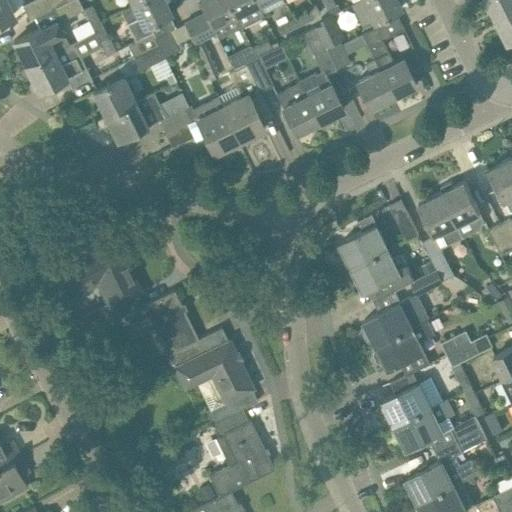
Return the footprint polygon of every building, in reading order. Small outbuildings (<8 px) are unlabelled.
[(0,0),(0,20),(13,14),(6,0),(0,0)] [(30,0),(22,4),(29,19),(67,0),(30,0)] [(61,19),(83,8),(78,0),(67,0),(29,19),(56,8),(61,19)] [(135,39),(152,30),(149,24),(171,12),(164,0),(138,0),(132,3),(138,15),(126,21),(135,39)] [(199,0),(205,11),(184,22),(184,23),(191,36),(194,43),(215,32),(212,26),(235,14),(227,0),(199,0)] [(256,0),(227,0),(235,14),(241,26),(264,14),(258,3),(256,0)] [(322,0),(329,13),(328,13),(329,15),(332,13),(331,13),(340,9),(337,2),(335,3),(333,0),(322,0)] [(363,26),(401,7),(397,0),(357,0),(351,3),(363,26)] [(511,0),(487,0),(497,20),(511,12),(511,0)] [(293,17),(297,26),(314,17),(313,16),(320,13),(314,1),(307,4),(309,9),(293,17)] [(88,19),(91,24),(100,20),(101,19),(92,3),(83,8),(88,19)] [(511,12),(497,20),(508,42),(511,39),(511,12)] [(316,25),(325,46),(332,42),(338,39),(340,43),(340,42),(340,41),(345,38),(332,13),(329,15),(328,13),(319,18),(321,23),(316,25)] [(415,83),(402,57),(397,46),(389,50),(383,38),(404,28),(397,15),(361,32),(374,57),(374,58),(392,95),(415,83)] [(297,26),(293,17),(276,25),(281,34),(297,26)] [(26,65),(73,41),(68,43),(56,19),(42,26),(13,40),(26,65)] [(88,19),(71,28),(77,39),(94,31),(91,24),(88,19)] [(106,54),(108,53),(116,49),(101,19),(100,20),(91,24),(94,31),(106,54)] [(168,29),(175,43),(191,36),(184,23),(175,27),(175,26),(168,29)] [(316,25),(302,32),(313,54),(326,48),(325,46),(316,25)] [(168,29),(155,36),(158,44),(134,56),(140,68),(150,64),(179,49),(175,43),(168,29)] [(152,30),(135,39),(127,43),(134,56),(158,44),(155,36),(152,30)] [(268,38),(251,47),(255,56),(272,47),(268,38)] [(332,42),(325,46),(326,48),(336,68),(350,61),(340,42),(340,43),(338,39),(332,42)] [(73,41),(26,65),(38,90),(67,76),(66,76),(81,68),(75,56),(79,54),(73,41)] [(195,45),(211,79),(219,75),(203,42),(195,45)] [(251,47),(228,58),(233,67),(245,61),(255,56),(251,47)] [(272,47),(255,56),(245,61),(260,91),(273,84),(258,55),(272,48),(272,47)] [(244,93),(222,104),(239,139),(250,134),(249,132),(262,126),(263,128),(264,127),(255,109),(249,96),(260,91),(245,61),(233,67),(228,58),(227,59),(233,70),(228,72),(235,86),(240,84),(244,93)] [(356,80),(360,88),(369,106),(392,95),(374,58),(364,62),(370,73),(356,80)] [(320,86),(306,93),(319,120),(320,119),(322,125),(337,118),(334,112),(343,108),(324,69),(314,73),(320,86)] [(170,72),(165,75),(169,83),(175,80),(171,72),(170,72)] [(92,90),(104,115),(153,91),(153,90),(135,99),(122,75),(92,90)] [(284,87),(285,88),(275,93),(295,132),(319,120),(306,93),(299,79),(284,87)] [(153,91),(104,115),(117,140),(159,120),(165,132),(190,120),(183,107),(163,117),(156,104),(159,102),(153,91)] [(191,104),(183,107),(190,120),(165,132),(171,146),(202,130),(213,152),(214,151),(214,149),(227,143),(227,145),(239,139),(222,104),(218,94),(192,106),(191,104)] [(488,168),(497,186),(504,199),(505,199),(511,211),(511,210),(511,157),(511,156),(488,168)] [(465,179),(441,191),(464,235),(480,227),(483,218),(465,179)] [(418,202),(427,220),(434,234),(440,247),(429,253),(432,259),(436,269),(442,279),(443,279),(454,273),(441,246),(464,235),(441,191),(418,202)] [(371,213),(358,219),(363,229),(376,223),(371,213)] [(398,222),(407,239),(419,233),(410,216),(398,222)] [(511,216),(500,222),(511,245),(511,216)] [(500,251),(511,245),(500,222),(489,228),(500,251)] [(350,262),(352,266),(388,248),(376,223),(363,229),(340,241),(344,249),(341,251),(347,263),(350,262)] [(116,241),(60,269),(69,287),(71,290),(99,276),(113,303),(107,306),(106,302),(73,319),(81,334),(113,318),(119,316),(144,304),(144,303),(138,291),(140,290),(116,241)] [(354,270),(351,271),(357,284),(361,282),(365,291),(386,280),(392,291),(409,282),(412,281),(415,279),(402,253),(393,257),(388,248),(352,266),(354,270)] [(432,259),(420,265),(425,274),(436,269),(432,259)] [(412,281),(418,293),(444,281),(443,279),(442,279),(436,269),(425,274),(415,279),(412,281)] [(492,280),(481,289),(492,302),(502,293),(492,280)] [(144,304),(119,316),(130,338),(157,325),(171,351),(166,354),(172,366),(176,364),(201,352),(201,351),(227,338),(221,325),(198,337),(174,288),(144,303),(144,304)] [(382,309),(364,318),(368,326),(365,328),(364,331),(368,339),(371,340),(374,339),(376,343),(423,320),(410,295),(397,302),(382,309)] [(428,318),(376,343),(379,347),(376,349),(374,352),(378,360),(382,361),(385,360),(389,368),(407,359),(425,350),(420,340),(436,332),(428,318)] [(442,341),(447,353),(472,341),(472,340),(471,340),(466,329),(442,341)] [(487,332),(472,340),(472,341),(447,353),(453,364),(478,352),(493,345),(487,332)] [(201,352),(176,364),(186,386),(214,372),(227,398),(223,400),(205,409),(212,421),(212,422),(237,409),(238,410),(242,408),(242,407),(257,400),(251,387),(253,387),(229,337),(227,338),(201,351),(201,352)] [(511,345),(493,355),(505,378),(511,374),(511,345)] [(475,392),(476,392),(467,373),(458,378),(467,396),(475,392)] [(401,390),(383,398),(387,407),(384,408),(390,421),(393,419),(395,423),(431,405),(419,381),(401,390)] [(475,392),(467,396),(475,413),(476,415),(485,410),(475,392)] [(397,427),(394,429),(400,442),(404,440),(408,448),(429,438),(434,449),(482,425),(476,415),(475,413),(443,430),(438,420),(455,412),(448,397),(431,405),(395,423),(397,427)] [(228,464),(208,474),(219,495),(230,489),(274,467),(250,418),(248,419),(242,408),(238,410),(237,409),(212,422),(218,434),(222,432),(236,460),(228,464)] [(494,410),(485,415),(494,433),(503,429),(494,410)] [(482,425),(434,449),(440,460),(406,477),(419,502),(454,484),(454,483),(478,471),(471,457),(460,463),(456,453),(488,437),(482,425)] [(0,465),(20,454),(11,438),(0,443),(0,465)] [(20,454),(0,465),(0,500),(27,485),(21,475),(29,471),(20,454)] [(209,482),(198,487),(205,502),(216,496),(209,482)] [(459,511),(467,508),(454,484),(419,502),(423,511),(459,511)] [(511,484),(493,494),(499,506),(511,499),(511,484)] [(184,511),(241,511),(230,489),(219,495),(216,496),(205,502),(184,511)] [(501,511),(511,511),(511,499),(499,506),(501,511)]
